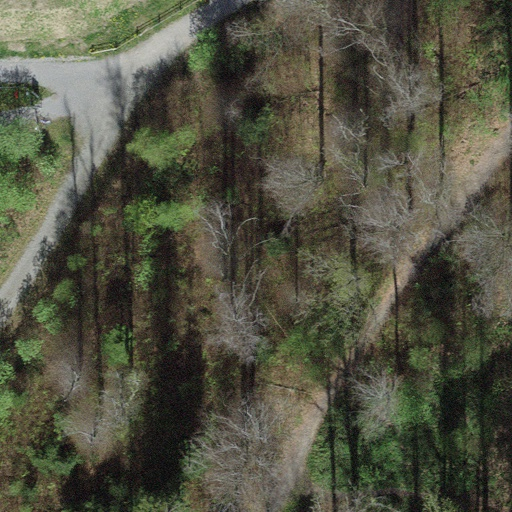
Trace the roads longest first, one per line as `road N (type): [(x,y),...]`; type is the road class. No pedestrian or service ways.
road 1 (track): [(511,141),(430,240),(323,411),(277,511)]
road 2 (track): [(0,312),(107,139),(135,74),(236,0)]
